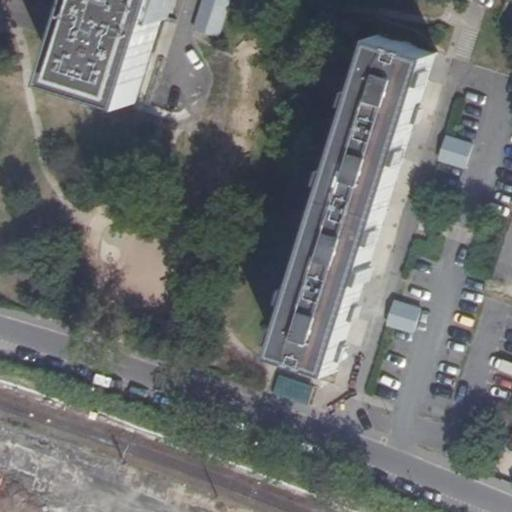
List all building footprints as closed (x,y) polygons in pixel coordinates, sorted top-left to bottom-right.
[(133,102),(165,0),(79,0),(55,77),(133,102)] [(214,35),(229,0),(203,0),(193,25),(214,35)] [(336,369),(436,51),(379,35),(279,351),(336,369)] [(440,160),(467,168),(474,142),(447,135),(440,160)] [(394,300),(388,326),(415,333),(422,307),(394,300)]
